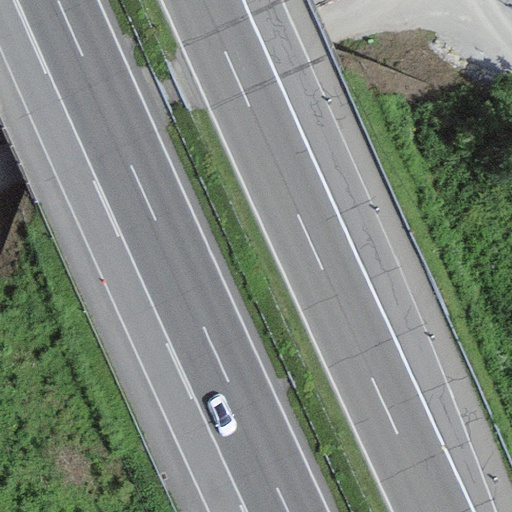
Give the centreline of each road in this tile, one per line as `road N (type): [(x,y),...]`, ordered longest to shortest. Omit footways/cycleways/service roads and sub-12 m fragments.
road 1 (motorway): [(433,511),(201,0)]
road 2 (motorway): [(57,0),(288,511)]
road 3 (track): [(400,0),(0,160)]
